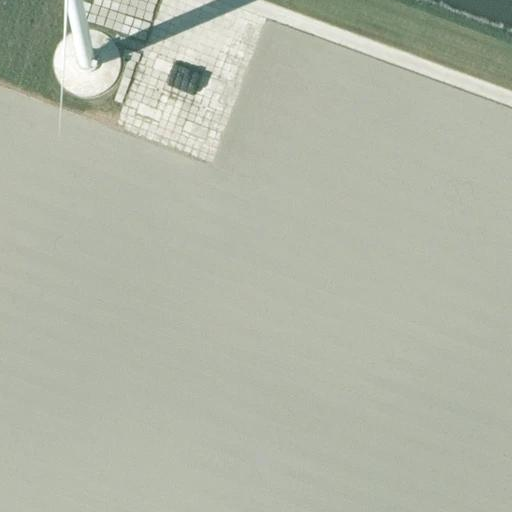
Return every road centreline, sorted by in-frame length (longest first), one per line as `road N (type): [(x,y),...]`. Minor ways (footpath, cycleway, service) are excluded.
road 1 (track): [(233,0),(511,100)]
road 2 (track): [(178,0),(130,129)]
